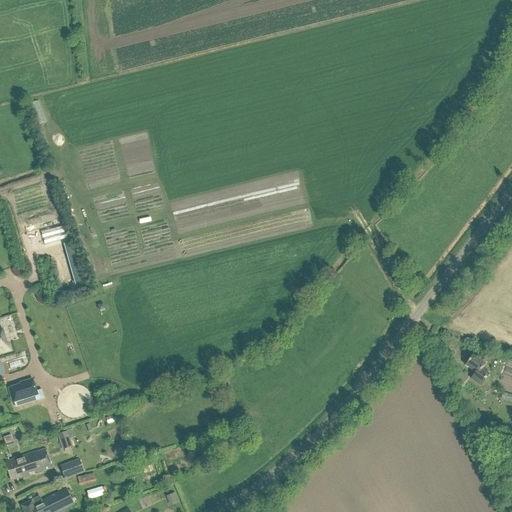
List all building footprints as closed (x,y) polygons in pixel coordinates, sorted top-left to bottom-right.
[(2,329),(0,329),(0,353),(10,350),(2,329)] [(465,365),(475,373),(471,379),(481,386),(489,375),(482,369),(485,365),(484,364),(488,358),(482,354),(478,359),(472,356),(465,365)] [(7,389),(12,404),(14,403),(16,408),(45,399),(42,390),(37,391),(33,380),(9,387),(9,388),(7,389)] [(68,432),(58,435),(63,450),(73,447),(70,438),(73,437),(70,431),(68,432)] [(511,441),(496,436),(494,443),(511,448),(511,441)] [(51,447),(49,437),(42,438),(44,448),(51,447)] [(8,449),(15,447),(13,440),(5,443),(8,449)] [(23,456),(29,475),(36,473),(36,475),(44,472),(44,471),(52,469),(46,450),(38,453),(37,452),(23,456)] [(29,475),(23,456),(5,463),(11,481),(22,477),(23,479),(30,477),(29,475)] [(60,466),(65,479),(84,472),(79,459),(60,466)] [(78,477),(80,486),(96,482),(94,473),(78,477)] [(90,500),(105,495),(102,487),(87,492),(90,500)] [(60,511),(74,505),(66,489),(41,501),(39,497),(21,506),(24,511),(60,511)]
